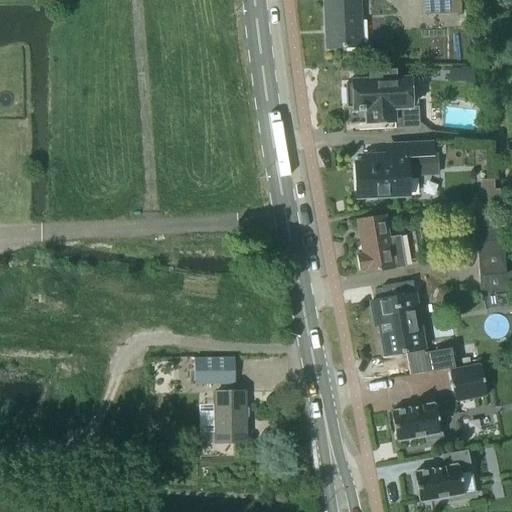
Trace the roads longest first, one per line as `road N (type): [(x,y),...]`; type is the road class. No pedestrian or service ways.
road 1 (secondary): [(343,511),(272,144)]
road 2 (track): [(137,0),(144,217)]
road 3 (residential): [(427,135),(272,144)]
road 4 (secondary): [(272,144),(254,0)]
